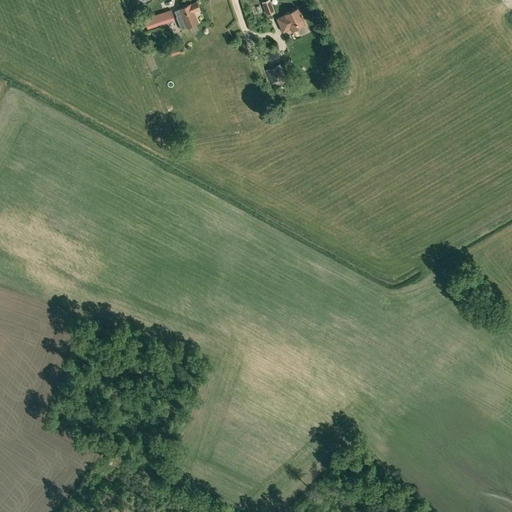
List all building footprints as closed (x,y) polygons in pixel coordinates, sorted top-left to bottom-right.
[(275,12),(270,0),(267,0),(262,2),(267,15),(275,12)] [(178,9),(174,11),(177,16),(176,17),(178,21),(181,29),(185,27),(198,22),(193,12),(200,9),(196,2),(190,4),(178,9)] [(304,24),(297,8),(284,14),(284,15),(276,19),(282,32),(290,29),(291,30),(296,28),(300,35),(307,31),(304,24)] [(174,19),(171,10),(161,13),(144,18),(147,28),(164,23),(174,19)] [(172,44),(166,47),(170,55),(175,53),(172,44)] [(286,78),(280,64),(265,70),(271,84),(286,78)]
